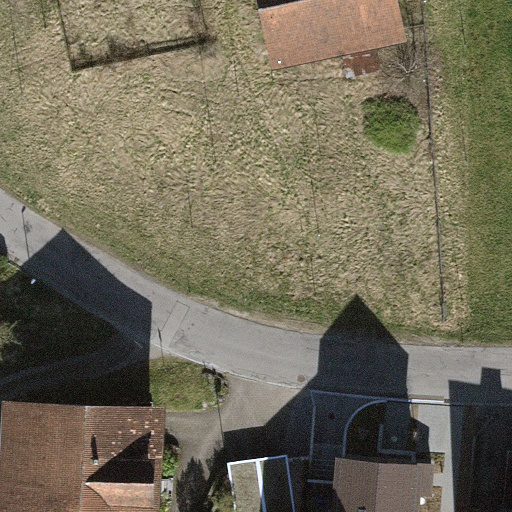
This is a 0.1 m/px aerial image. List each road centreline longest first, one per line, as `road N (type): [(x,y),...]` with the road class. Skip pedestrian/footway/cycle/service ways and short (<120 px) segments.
road 1 (residential): [(511,375),(347,369),(242,353),(111,295),(0,221)]
road 2 (track): [(196,337),(0,396)]
